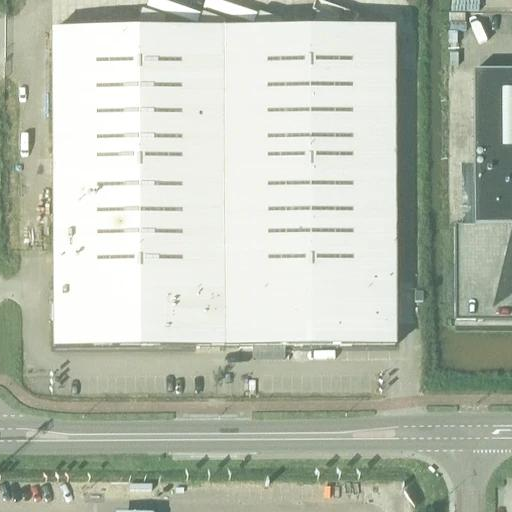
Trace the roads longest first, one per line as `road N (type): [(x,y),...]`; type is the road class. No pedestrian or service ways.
road 1 (tertiary): [(103,437),(314,436)]
road 2 (tertiary): [(464,432),(393,422),(314,436)]
road 3 (tertiary): [(314,436),(395,445),(464,432)]
